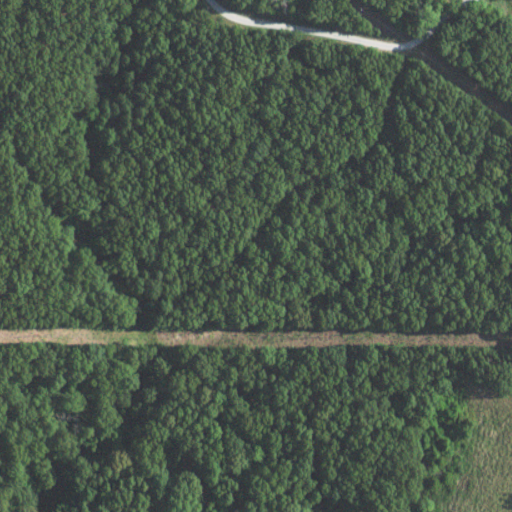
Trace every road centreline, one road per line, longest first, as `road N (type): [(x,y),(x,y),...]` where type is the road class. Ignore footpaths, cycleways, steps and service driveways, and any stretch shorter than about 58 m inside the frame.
road 1 (residential): [(473,0),(410,59),(376,140),(271,210),(227,265),(185,290),(163,294),(111,275),(69,234),(0,125)]
road 2 (track): [(433,31),(396,46),(233,17),(208,0)]
